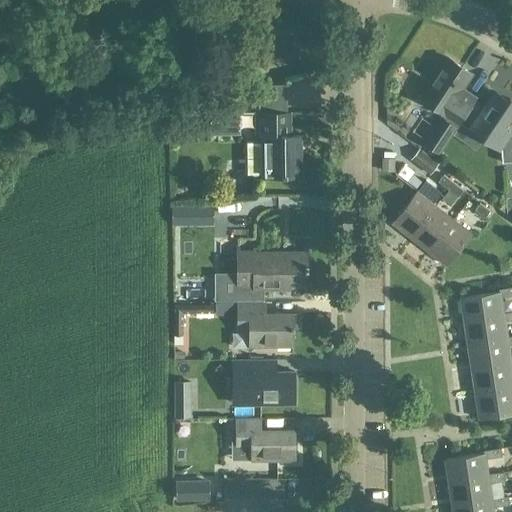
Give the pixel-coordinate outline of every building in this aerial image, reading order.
[(434,78),(420,99),(443,115),(424,144),(438,153),(471,104),(460,97),(459,93),(471,75),(447,59),(443,64),(439,64),(432,74),(434,78)] [(300,136),(290,136),(289,76),(246,90),(246,114),(256,114),(256,143),(252,143),(253,179),(286,178),(286,176),(301,176),(300,136)] [(495,93),(471,129),(484,138),(483,140),(499,150),(499,149),(501,150),(502,163),(511,162),(511,101),(509,100),(508,102),(495,93)] [(207,130),(234,129),(234,111),(207,111),(207,130)] [(389,147),(387,159),(403,161),(404,149),(389,147)] [(410,161),(429,175),(438,164),(419,149),(410,161)] [(438,182),(447,190),(453,183),(443,175),(438,182)] [(407,182),(417,190),(422,183),(412,176),(407,182)] [(323,193),(323,182),(298,183),(298,194),(323,193)] [(463,191),(453,183),(447,190),(457,198),(463,191)] [(230,188),(229,223),(263,224),(264,189),(230,188)] [(391,224),(410,238),(435,206),(416,192),(391,224)] [(474,211),(484,219),(490,211),(479,204),(474,211)] [(175,206),(175,226),(214,226),(215,206),(175,206)] [(453,221),(435,206),(410,238),(428,253),(453,221)] [(471,235),(453,221),(428,253),(446,267),(471,235)] [(238,286),(238,303),(264,303),(264,290),(289,290),(289,285),(306,286),(306,254),(254,255),(254,252),(238,252),(238,286)] [(460,299),(463,322),(503,316),(503,314),(500,298),(511,296),(511,287),(498,290),(498,293),(460,299)] [(294,347),(294,329),(299,329),(299,314),(292,314),(292,315),(264,315),(264,303),(238,303),(237,303),(237,331),(249,332),(249,347),(294,347)] [(174,345),(183,345),(184,314),(196,314),(196,318),(213,318),(213,305),(174,305),(174,345)] [(467,347),(506,341),(506,338),(504,323),(511,321),(511,312),(503,314),(503,316),(463,322),(467,347)] [(467,347),(471,371),(510,365),(510,363),(508,347),(511,346),(511,337),(506,338),(506,341),(467,347)] [(294,373),(276,373),(276,361),(233,361),(233,391),(252,391),(252,405),(294,405),(294,373)] [(475,396),(511,389),(511,375),(511,371),(511,370),(511,362),(510,363),(510,365),(471,371),(475,396)] [(511,389),(475,396),(479,420),(511,414),(511,389)] [(191,401),(175,401),(174,418),(190,418),(191,401)] [(251,461),(294,461),(294,431),(260,431),(260,419),(236,419),(236,447),(251,447),(251,461)] [(431,450),(450,448),(447,424),(429,426),(431,450)] [(445,460),(448,485),(488,478),(487,476),(485,460),(501,457),(500,449),(483,452),(483,454),(445,460)] [(233,499),(252,500),(253,474),(234,473),(233,499)] [(487,476),(488,478),(448,485),(452,509),(492,502),(491,500),(489,484),(505,482),(504,473),(487,476)] [(208,500),(208,483),(178,483),(178,500),(208,500)] [(452,509),(452,511),(493,511),(493,508),(509,505),(508,497),(491,500),(492,502),(452,509)]
